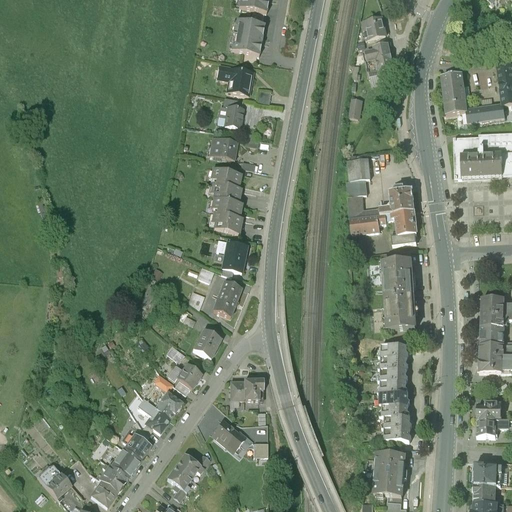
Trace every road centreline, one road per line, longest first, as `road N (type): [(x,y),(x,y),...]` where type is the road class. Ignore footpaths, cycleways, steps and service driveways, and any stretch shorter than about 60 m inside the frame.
road 1 (secondary): [(319,0),(274,226),(271,338)]
road 2 (secondary): [(443,255),(420,77),(448,0)]
road 3 (secondary): [(443,511),(443,255)]
road 4 (residential): [(271,338),(236,356),(125,511)]
